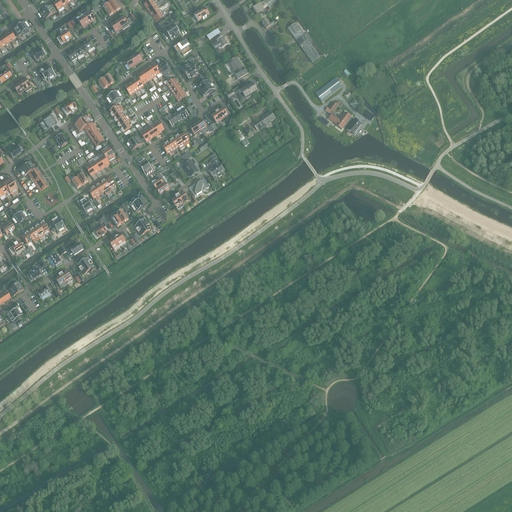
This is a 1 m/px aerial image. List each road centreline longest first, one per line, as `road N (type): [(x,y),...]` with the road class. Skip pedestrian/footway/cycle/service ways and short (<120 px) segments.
road 1 (unknown): [(0,432),(349,188)]
road 2 (residential): [(302,153),(300,126),(217,0)]
road 3 (residential): [(128,161),(203,112),(164,52)]
road 4 (residential): [(156,206),(30,289)]
road 5 (unknown): [(478,132),(484,113),(467,71),(511,41)]
